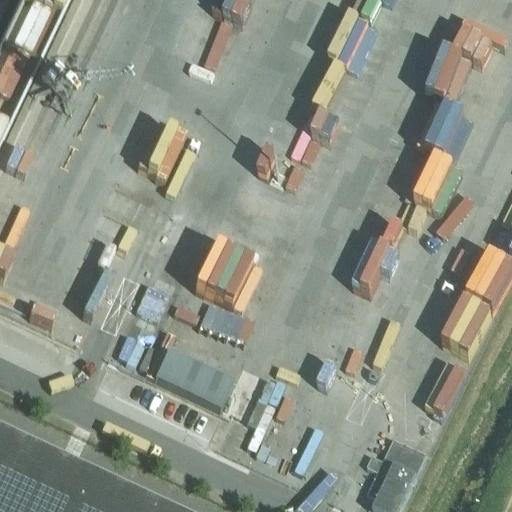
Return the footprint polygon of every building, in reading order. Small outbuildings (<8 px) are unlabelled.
[(511,0),(492,0),(489,13),(511,19),(511,0)] [(297,111),(281,154),(314,166),(332,117),(353,124),(387,32),(356,21),(321,119),(297,111)] [(196,64),(177,109),(230,132),(249,87),(196,64)] [(454,156),(471,164),(504,90),(464,72),(423,165),(445,175),(454,156)] [(329,317),(377,333),(407,247),(424,253),(433,228),(441,231),(458,183),(428,173),(421,193),(429,196),(425,208),(401,199),(360,316),(333,307),(329,317)] [(268,274),(291,222),(256,207),(233,258),(268,274)] [(486,376),(496,380),(511,341),(511,251),(491,244),(444,361),(457,367),(447,392),(475,403),(486,376)] [(105,287),(85,335),(120,349),(139,301),(105,287)] [(178,297),(161,343),(227,368),(244,321),(178,297)] [(167,359),(154,386),(220,417),(233,391),(167,359)] [(451,397),(431,441),(448,449),(468,405),(451,397)] [(0,511),(167,511),(0,434),(0,511)] [(404,511),(428,462),(394,446),(384,468),(372,463),(367,475),(378,480),(368,502),(379,507),(376,511),(404,511)]
